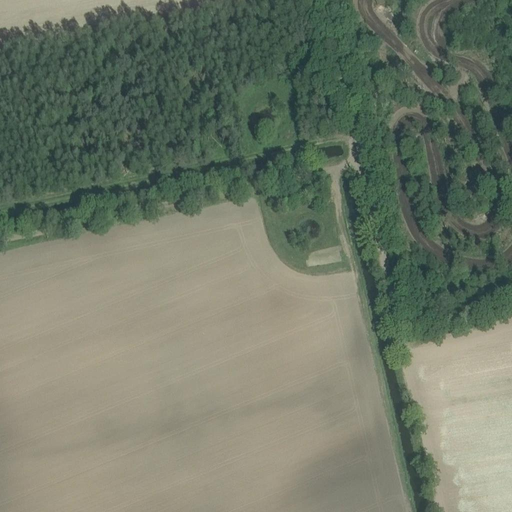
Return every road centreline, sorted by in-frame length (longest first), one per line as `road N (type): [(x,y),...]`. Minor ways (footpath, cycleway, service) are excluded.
road 1 (track): [(442,511),(321,0)]
road 2 (track): [(0,241),(360,164)]
road 3 (track): [(0,209),(353,133)]
